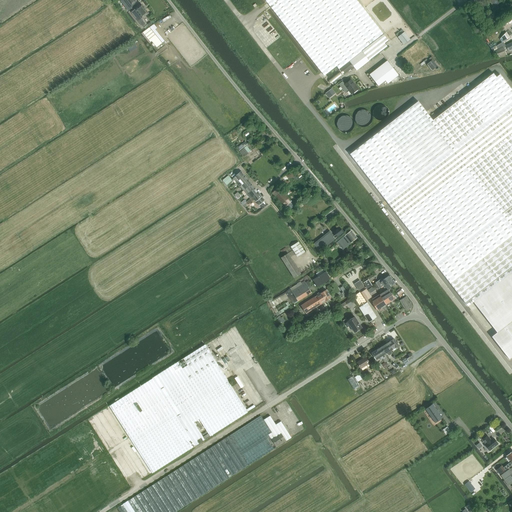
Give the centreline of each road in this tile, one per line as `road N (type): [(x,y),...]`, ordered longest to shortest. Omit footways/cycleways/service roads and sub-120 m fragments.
road 1 (unclassified): [(416,315),(410,295),(168,0)]
road 2 (unclassified): [(102,511),(416,315)]
road 3 (unclassified): [(511,428),(416,315)]
